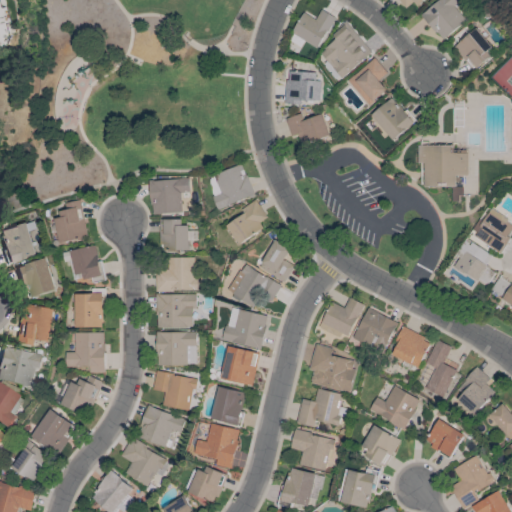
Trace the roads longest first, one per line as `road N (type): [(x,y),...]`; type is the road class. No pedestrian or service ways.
road 1 (residential): [(279,0),(258,104),(265,147),(289,201),(338,256),(511,354)]
road 2 (residential): [(121,219),(132,274),(129,387),(55,511)]
road 3 (residential): [(240,511),(256,483),(300,312),(338,256)]
